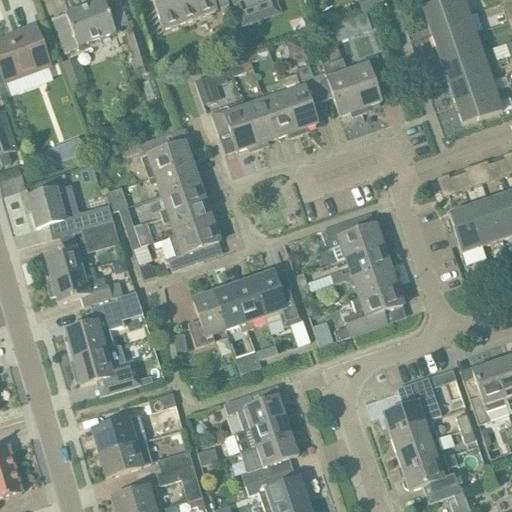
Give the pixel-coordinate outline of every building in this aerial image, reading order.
[(111,0),(104,3),(104,2),(65,16),(65,17),(51,22),(52,23),(53,23),(64,55),(78,50),(77,48),(115,34),(113,30),(127,25),(118,0),(111,0)] [(225,0),(151,0),(163,31),(215,13),(214,11),(228,6),(225,0)] [(231,0),(239,22),(271,10),(267,0),(231,0)] [(384,0),(360,0),(365,13),(386,7),(384,0)] [(450,0),(422,10),(428,30),(468,16),(462,0),(450,0)] [(511,10),(511,0),(501,5),(504,13),(511,10)] [(366,16),(352,21),(358,37),(372,32),(366,16)] [(468,16),(428,30),(435,49),(475,36),(468,16)] [(49,68),(34,28),(15,35),(17,39),(0,44),(0,73),(3,82),(4,85),(49,68)] [(152,74),(138,31),(125,35),(133,61),(130,62),(136,79),(152,74)] [(260,48),(255,31),(239,36),(245,52),(260,48)] [(475,36),(435,49),(442,69),(481,55),(478,44),(475,36)] [(251,64),(271,58),(268,49),(248,56),(250,62),(251,64)] [(481,55),(442,69),(449,88),(488,74),(488,73),(481,55)] [(361,71),(347,76),(361,117),(366,115),(365,110),(380,105),(373,86),(385,81),(377,58),(359,64),(361,71)] [(89,89),(78,60),(62,66),(73,95),(89,89)] [(313,78),(321,104),(333,100),(340,119),(355,113),(356,118),(361,117),(347,76),(342,61),(322,68),(324,74),(313,78)] [(233,78),(253,71),(251,64),(250,62),(230,69),(233,78)] [(321,104),(313,78),(309,68),(293,73),(295,77),(279,83),(284,97),(298,139),(303,137),(301,132),(316,127),(310,108),(321,104)] [(488,74),(449,88),(455,107),(501,91),(495,93),(491,83),(497,81),(494,72),(488,74)] [(497,81),(491,83),(495,93),(501,91),(509,88),(505,78),(497,81)] [(206,79),(196,82),(205,107),(215,104),(206,79)] [(3,82),(0,82),(0,98),(8,95),(4,85),(3,82)] [(501,91),(455,107),(462,127),(478,121),(479,122),(502,114),(498,103),(504,101),(501,91)] [(262,96),(276,140),(291,135),(293,140),(298,139),(284,97),(270,102),(268,94),(262,96)] [(276,140),(262,96),(255,99),(258,106),(244,111),(258,152),(263,151),(262,145),(276,140)] [(254,154),(258,152),(244,111),(242,105),(210,115),(219,139),(230,135),(237,154),(252,149),(254,154)] [(14,152),(3,115),(0,116),(0,169),(10,166),(7,155),(14,152)] [(191,166),(185,152),(190,150),(188,144),(170,151),(166,140),(138,150),(142,161),(141,161),(148,182),(191,166)] [(79,142),(66,147),(72,161),(84,156),(79,142)] [(504,161),(496,164),(501,180),(510,177),(504,161)] [(493,183),(501,180),(496,164),(488,167),(493,183)] [(157,184),(162,199),(203,184),(201,179),(196,181),(191,166),(148,182),(150,187),(157,184)] [(25,168),(0,176),(0,195),(1,200),(31,189),(25,168)] [(465,174),(457,177),(463,193),(471,190),(465,174)] [(455,196),(463,193),(457,177),(449,180),(455,196)] [(159,213),(161,220),(205,206),(200,191),(204,189),(203,184),(162,199),(166,211),(159,213)] [(48,195),(28,200),(37,231),(49,228),(52,241),(81,233),(97,228),(92,213),(79,216),(71,188),(48,195)] [(111,217),(120,214),(113,195),(105,197),(111,217)] [(511,238),(511,210),(507,196),(488,203),(501,242),(511,238)] [(482,249),(501,242),(488,203),(468,210),(482,249)] [(205,206),(161,220),(163,226),(171,223),(176,237),(216,223),(215,219),(210,220),(205,206)] [(461,256),(482,249),(468,210),(449,216),(454,233),(453,233),(461,256)] [(120,214),(126,233),(134,230),(127,211),(120,214)] [(216,223),(176,237),(168,240),(175,259),(167,262),(171,275),(203,264),(199,252),(218,245),(213,230),(218,228),(216,223)] [(351,223),(320,234),(327,253),(332,251),(337,264),(345,261),(387,247),(385,242),(380,244),(375,229),(355,235),(351,223)] [(64,253),(44,258),(51,282),(82,274),(78,259),(119,247),(113,224),(97,228),(81,233),(85,247),(75,249),(64,253)] [(141,250),(134,230),(126,233),(133,252),(141,250)] [(333,287),(346,283),(388,268),(383,254),(388,252),(387,247),(345,261),(350,274),(343,276),(344,277),(342,278),(341,274),(330,278),(333,287)] [(154,269),(147,267),(139,270),(144,284),(158,279),(154,269)] [(351,303),(400,286),(398,281),(394,283),(388,268),(346,283),(348,289),(354,287),(358,300),(351,303)] [(93,270),(82,274),(51,282),(51,283),(46,285),(50,300),(56,299),(58,306),(80,300),(83,311),(122,299),(119,285),(109,288),(99,290),(93,270)] [(265,320),(267,326),(281,321),(284,330),(302,324),(291,291),(279,295),(273,276),(257,281),(255,276),(251,278),(265,320)] [(295,279),(302,298),(310,296),(303,276),(295,279)] [(245,326),(248,333),(254,331),(252,324),(265,320),(251,278),(246,280),(247,285),(233,290),(245,326)] [(402,291),(400,286),(351,303),(355,317),(347,320),(353,338),(387,327),(383,315),(402,308),(397,293),(402,291)] [(216,290),(211,291),(226,333),(239,329),(241,335),(248,333),(245,326),(233,290),(218,295),(216,290)] [(226,333),(211,291),(206,293),(208,298),(193,304),(199,323),(188,327),(196,351),(214,345),(212,338),(226,333)] [(100,324),(66,334),(73,361),(104,353),(114,350),(109,332),(124,328),(122,322),(142,317),(139,305),(136,298),(135,295),(116,301),(117,303),(110,305),(90,311),(91,312),(96,310),(100,324)] [(310,296),(302,298),(309,318),(317,315),(310,296)] [(183,337),(173,339),(176,355),(186,353),(183,337)] [(74,363),(70,364),(73,376),(77,375),(81,389),(116,379),(119,393),(114,395),(114,396),(140,388),(135,369),(133,363),(125,365),(120,348),(114,350),(104,353),(73,361),(74,363)] [(275,348),(255,355),(258,363),(278,356),(275,348)] [(261,370),(258,363),(255,355),(235,361),(241,377),(261,370)] [(511,366),(510,360),(491,367),(508,416),(511,414),(511,366)] [(474,379),(463,383),(478,426),(508,416),(491,367),(472,373),(474,379)] [(438,378),(427,382),(430,392),(442,388),(438,378)] [(407,409),(382,418),(389,437),(430,423),(440,419),(430,392),(427,382),(400,391),(407,409)] [(176,409),(172,397),(148,404),(152,416),(176,409)] [(244,433),(284,419),(278,400),(254,409),(250,398),(224,407),(227,417),(237,414),(244,433)] [(455,420),(460,434),(470,430),(466,417),(455,420)] [(244,433),(233,437),(240,455),(291,438),(284,419),(244,433)] [(93,433),(100,457),(134,447),(127,422),(93,433)] [(430,423),(389,437),(396,456),(421,447),(437,442),(430,423)] [(470,430),(460,434),(464,446),(475,443),(470,430)] [(298,458),(291,438),(240,455),(246,475),(242,477),(246,488),(293,472),(289,461),(298,458)] [(421,447),(396,456),(402,475),(444,461),(444,460),(437,442),(421,447)] [(145,443),(134,447),(100,457),(107,481),(141,471),(141,469),(152,466),(145,443)] [(0,476),(15,472),(8,448),(0,450),(0,476)] [(214,464),(210,452),(196,456),(200,469),(214,464)] [(155,477),(156,478),(192,467),(188,453),(156,463),(159,475),(155,477)] [(444,461),(402,475),(405,482),(403,485),(405,491),(408,493),(409,494),(422,490),(428,507),(454,498),(463,495),(466,494),(460,476),(450,480),(447,471),(457,468),(454,457),(444,461)] [(192,467),(156,478),(159,488),(181,482),(187,504),(202,500),(196,477),(194,472),(192,467)] [(0,502),(22,496),(15,472),(0,476),(0,502)] [(259,496),(264,511),(275,511),(307,501),(300,482),(303,481),(303,480),(296,482),(293,472),(246,488),(250,499),(259,496)] [(116,511),(161,511),(164,511),(159,511),(153,511),(147,490),(113,500),(116,511)] [(468,511),(463,495),(454,498),(457,508),(451,510),(451,511),(468,511)] [(275,511),(310,511),(307,501),(275,511)]
